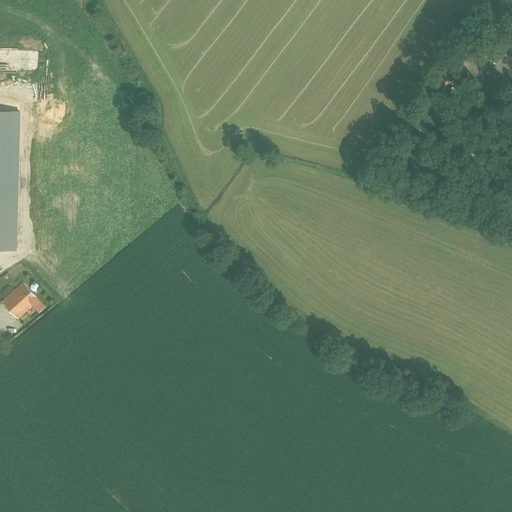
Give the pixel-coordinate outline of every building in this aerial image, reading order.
[(508,2),(485,9),(489,23),(511,16),(511,17),(511,5),(509,6),(508,2)] [(490,58),(505,39),(491,28),(475,47),(490,58)] [(441,113),(426,103),(414,120),(429,130),(441,113)] [(0,251),(14,252),(18,114),(0,113),(0,251)] [(14,270),(9,273),(12,278),(17,275),(14,270)] [(38,312),(45,306),(24,282),(2,302),(17,318),(33,305),(38,312)]
